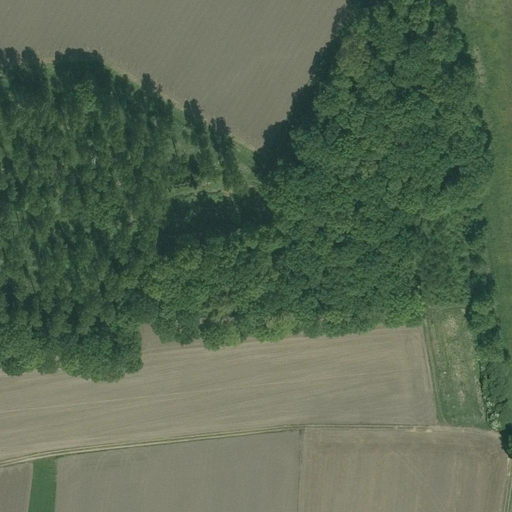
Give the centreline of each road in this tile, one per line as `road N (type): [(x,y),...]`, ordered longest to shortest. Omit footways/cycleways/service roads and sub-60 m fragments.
road 1 (track): [(370,0),(265,165),(265,205),(279,220),(388,223),(417,307),(438,429)]
road 2 (track): [(438,429),(277,429),(0,465)]
road 3 (track): [(505,511),(509,440),(438,429)]
